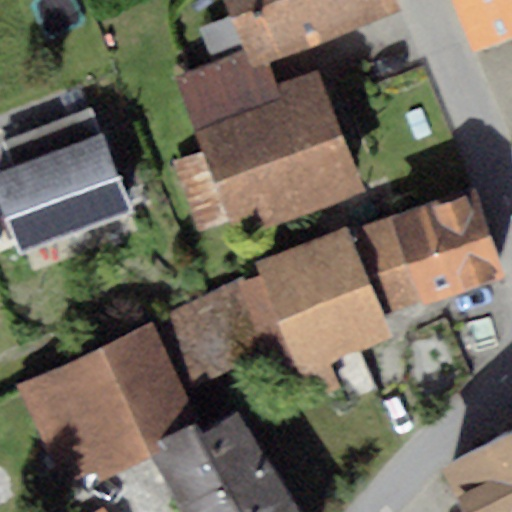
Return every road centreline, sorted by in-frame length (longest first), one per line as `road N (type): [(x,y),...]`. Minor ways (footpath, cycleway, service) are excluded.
road 1 (residential): [(511,205),(428,0)]
road 2 (residential): [(511,379),(369,511)]
